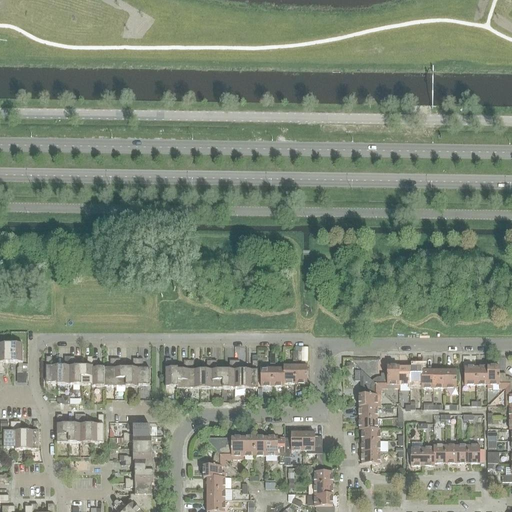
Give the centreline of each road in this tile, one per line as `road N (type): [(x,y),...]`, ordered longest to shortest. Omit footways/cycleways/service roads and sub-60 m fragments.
road 1 (trunk): [(0,174),(511,182)]
road 2 (tertiary): [(511,121),(0,113)]
road 3 (trunk): [(511,152),(0,144)]
road 4 (residential): [(60,511),(33,386),(32,337),(311,341)]
road 5 (residential): [(320,415),(192,421),(175,448),(175,511)]
road 6 (residential): [(511,344),(320,344)]
road 7 (residential): [(486,507),(475,479),(347,479)]
